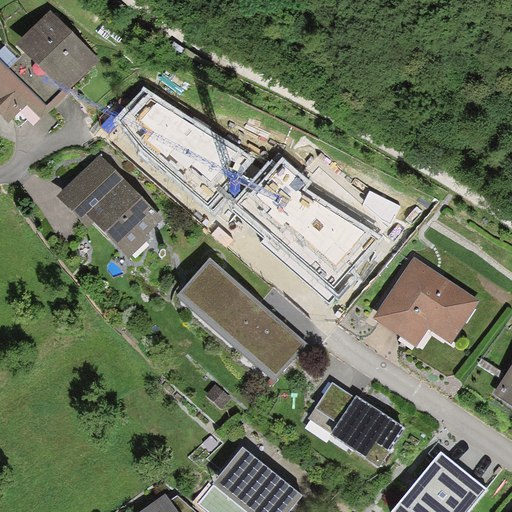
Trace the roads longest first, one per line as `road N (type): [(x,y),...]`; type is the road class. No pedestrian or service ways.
road 1 (track): [(125,0),(511,221)]
road 2 (residential): [(349,349),(511,459)]
